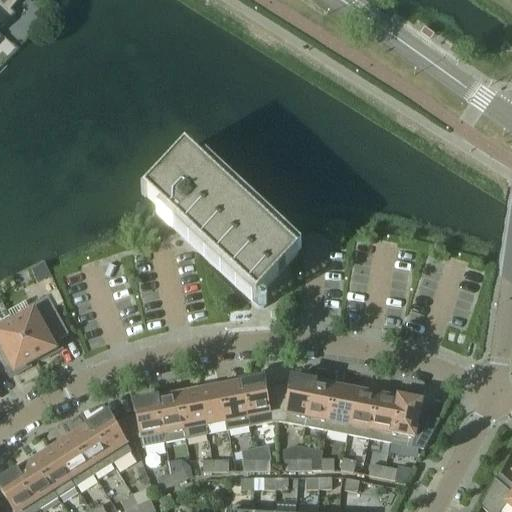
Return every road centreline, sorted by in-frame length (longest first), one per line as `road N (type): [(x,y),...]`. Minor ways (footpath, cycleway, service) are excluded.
road 1 (residential): [(0,428),(119,368),(238,342),(362,350),(490,393)]
road 2 (tertiary): [(511,121),(335,0)]
road 3 (residential): [(490,393),(511,252)]
road 4 (residential): [(433,511),(490,393)]
